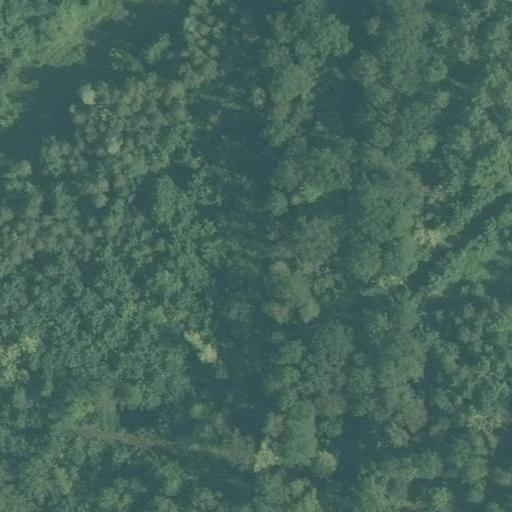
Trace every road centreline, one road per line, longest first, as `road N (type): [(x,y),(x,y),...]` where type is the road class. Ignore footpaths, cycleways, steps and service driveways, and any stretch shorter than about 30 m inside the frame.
road 1 (track): [(349,0),(345,477)]
road 2 (track): [(350,324),(511,182)]
